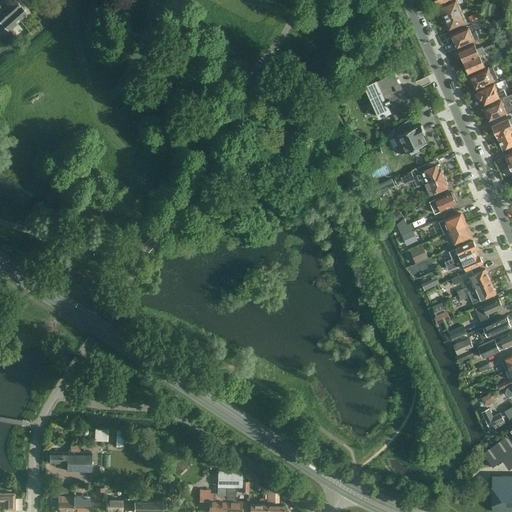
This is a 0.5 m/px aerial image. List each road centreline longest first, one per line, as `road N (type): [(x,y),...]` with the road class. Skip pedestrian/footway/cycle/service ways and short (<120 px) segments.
road 1 (tertiary): [(346,491),(0,263)]
road 2 (residential): [(511,239),(405,0)]
